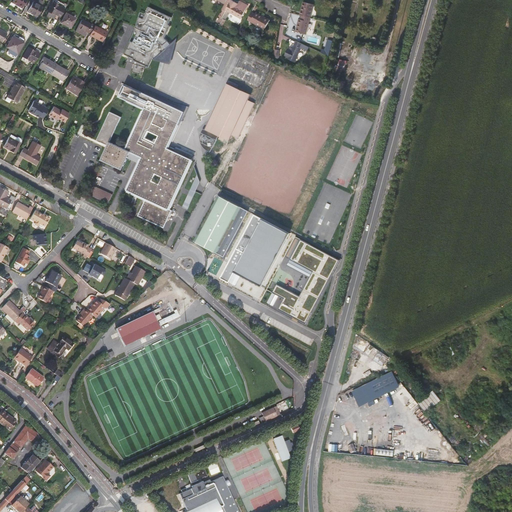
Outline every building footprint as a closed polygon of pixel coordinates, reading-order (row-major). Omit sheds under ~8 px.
[(38,0),(37,0),(30,0),(26,7),(29,8),(26,13),(28,14),(29,13),(33,16),(36,17),(42,8),(39,6),(35,4),(38,0)] [(226,10),(241,19),(245,11),(248,6),(243,2),(242,4),(239,2),(238,4),(231,0),(227,0),(225,4),(222,10),(225,11),(226,10)] [(303,2),(300,15),(302,15),(311,17),(314,4),(303,2)] [(53,14),(54,13),(56,14),(60,17),(65,8),(60,5),(59,7),(52,3),(47,11),(48,11),(53,14)] [(125,55),(128,57),(133,59),(133,60),(139,63),(138,65),(134,64),(132,72),(140,74),(142,67),(146,68),(146,66),(148,67),(152,58),(154,58),(155,59),(160,54),(165,49),(166,50),(166,49),(163,45),(167,42),(168,43),(168,42),(164,38),(169,27),(170,26),(168,24),(171,17),(148,6),(143,18),(138,17),(135,26),(135,28),(133,32),(136,33),(133,40),(125,55)] [(252,12),(247,20),(264,30),(270,20),(256,12),(255,14),(252,12)] [(66,13),(61,22),(70,27),(75,18),(66,13)] [(311,17),(302,15),(301,19),(299,19),(295,32),(306,35),(311,17)] [(88,31),(91,33),(95,26),(95,25),(92,23),(91,24),(82,19),(75,31),(82,34),(84,30),(87,32),(88,31)] [(91,33),(90,35),(94,37),(94,36),(103,40),(107,32),(95,26),(91,33)] [(10,49),(17,53),(24,42),(13,36),(6,47),(10,49)] [(175,43),(177,38),(170,44),(168,42),(168,43),(167,42),(163,45),(166,49),(166,50),(165,49),(160,54),(155,59),(154,58),(153,60),(160,61),(164,62),(170,64),(175,43)] [(296,41),(292,51),(288,49),(284,56),(289,58),(288,59),(295,62),(302,48),(303,49),(305,45),(296,41)] [(34,63),(41,50),(36,47),(35,50),(28,47),(22,56),(34,63)] [(248,54),(244,61),(253,65),(256,58),(248,54)] [(133,59),(128,57),(127,59),(126,62),(127,62),(134,64),(138,65),(139,63),(133,60),(133,59)] [(39,67),(51,74),(57,65),(44,58),(39,67)] [(164,62),(160,61),(156,77),(157,77),(160,78),(164,62)] [(68,71),(57,65),(51,74),(63,81),(68,71)] [(236,67),(232,75),(257,86),(261,77),(236,67)] [(78,79),(77,80),(73,77),(66,88),(77,94),(84,82),(78,79)] [(210,118),(205,129),(219,136),(220,136),(219,139),(223,141),(225,138),(229,140),(232,135),(238,138),(254,103),(248,100),(251,94),(237,88),(239,84),(228,80),(210,118)] [(26,88),(16,82),(14,86),(14,87),(13,89),(12,89),(7,97),(17,103),(26,88)] [(176,149),(175,152),(167,148),(169,146),(179,124),(187,107),(174,104),(145,90),(143,95),(135,91),(123,86),(120,92),(117,99),(144,111),(126,149),(110,142),(121,119),(110,113),(97,140),(96,143),(105,147),(107,148),(102,160),(112,165),(114,166),(122,169),(129,154),(130,152),(142,157),(141,160),(127,190),(143,198),(146,199),(138,216),(164,228),(172,210),(169,209),(172,203),(178,189),(180,185),(187,171),(187,169),(190,164),(194,156),(176,148),(176,149)] [(49,109),(34,101),(29,110),(29,112),(32,114),(35,115),(39,117),(40,116),(43,118),(49,109)] [(54,106),(49,115),(56,119),(58,117),(61,119),(65,122),(70,113),(62,109),(61,110),(54,106)] [(219,136),(205,129),(203,128),(201,133),(200,136),(200,140),(201,143),(203,146),(206,149),(211,152),(219,136)] [(11,134),(9,137),(20,143),(22,140),(21,138),(18,137),(16,137),(11,134)] [(9,137),(3,146),(15,153),(20,143),(9,137)] [(23,148),(19,155),(24,157),(23,158),(36,165),(41,157),(36,154),(41,145),(33,141),(27,150),(23,148)] [(130,152),(129,154),(133,156),(137,158),(141,160),(142,157),(130,152)] [(188,196),(183,207),(188,209),(196,192),(201,182),(198,175),(191,191),(188,196)] [(94,186),(90,195),(108,204),(112,194),(94,186)] [(0,187),(0,205),(6,209),(11,200),(6,197),(9,192),(0,187)] [(223,257),(249,209),(220,194),(194,241),(214,252),(216,253),(221,255),(223,257)] [(12,212),(26,220),(33,208),(29,206),(28,208),(17,202),(12,212)] [(38,213),(35,211),(30,219),(34,221),(36,222),(35,223),(35,225),(37,226),(39,226),(39,224),(45,227),(49,218),(44,215),(44,216),(42,215),(38,213)] [(235,271),(261,285),(290,231),(255,213),(230,260),(220,277),(228,282),(235,271)] [(46,245),(45,234),(33,235),(34,240),(36,240),(36,245),(39,245),(41,245),(41,246),(46,245)] [(306,323),(339,258),(301,240),(288,265),(310,276),(301,296),(277,284),(268,302),(274,306),(279,296),(284,298),(278,308),(306,323)] [(82,257),(86,259),(87,257),(87,256),(91,249),(90,248),(91,247),(84,243),(83,244),(81,243),(77,241),(72,248),(84,254),(82,257)] [(0,261),(2,258),(3,259),(9,248),(0,243),(0,261)] [(116,249),(106,243),(100,254),(110,259),(116,249)] [(22,248),(15,262),(23,267),(25,264),(26,264),(29,260),(27,259),(29,257),(27,255),(29,252),(22,248)] [(129,256),(124,264),(130,267),(134,259),(129,256)] [(87,264),(83,270),(89,274),(88,274),(92,276),(96,279),(99,273),(103,275),(105,271),(94,264),(92,267),(87,264)] [(131,273),(127,280),(134,284),(137,285),(145,272),(135,266),(131,273)] [(48,283),(46,288),(53,291),(55,292),(56,291),(57,288),(55,287),(61,276),(52,271),(48,279),(47,278),(45,281),(48,283)] [(126,279),(124,278),(114,295),(125,301),(134,284),(127,280),(126,279)] [(46,288),(43,286),(41,290),(37,298),(46,303),(53,291),(46,288)] [(108,303),(100,298),(97,301),(96,300),(90,307),(89,307),(86,310),(93,316),(96,318),(105,308),(106,309),(110,304),(108,303)] [(8,315),(14,321),(22,313),(26,309),(23,306),(19,311),(9,300),(1,308),(7,314),(8,315)] [(86,310),(86,309),(80,316),(76,321),(83,327),(93,316),(86,310)] [(159,315),(154,317),(152,311),(116,329),(120,338),(156,321),(160,319),(159,315)] [(14,321),(17,324),(18,322),(27,331),(34,323),(30,319),(29,320),(28,319),(22,313),(14,321)] [(175,313),(157,322),(159,326),(177,318),(175,313)] [(7,314),(5,317),(12,324),(14,321),(8,315),(7,314)] [(157,322),(156,321),(120,338),(124,346),(160,329),(159,326),(157,322)] [(299,332),(296,337),(310,345),(313,340),(299,332)] [(86,335),(85,337),(86,338),(87,339),(87,340),(87,342),(87,343),(88,345),(93,339),(86,335)] [(63,337),(61,340),(71,345),(73,344),(63,337)] [(58,344),(53,351),(60,356),(65,348),(68,350),(71,345),(61,340),(58,344)] [(47,349),(52,352),(53,351),(58,344),(53,341),(47,349)] [(20,349),(14,357),(25,366),(32,357),(20,349)] [(52,352),(50,355),(57,360),(60,356),(53,351),(52,352)] [(24,377),(37,387),(39,384),(41,382),(44,378),(31,368),(24,377)] [(57,375),(54,379),(58,382),(63,375),(61,373),(56,370),(54,373),(57,375)] [(352,391),(359,406),(400,386),(393,371),(352,391)] [(433,390),(418,402),(426,412),(441,400),(433,390)] [(266,421),(280,415),(276,406),(262,413),(263,416),(266,421)] [(9,417),(10,416),(2,410),(1,411),(0,411),(0,423),(10,431),(11,429),(16,422),(9,417)] [(25,425),(13,441),(21,447),(28,438),(31,441),(37,433),(25,425)] [(297,425),(290,428),(293,433),(300,430),(297,425)] [(290,458),(288,452),(292,450),(291,447),(292,446),(291,443),(290,443),(288,440),(284,442),(281,436),(273,439),(282,461),(290,458)] [(13,441),(9,447),(16,453),(21,447),(13,441)] [(204,447),(202,442),(193,446),(195,451),(204,447)] [(9,447),(4,453),(11,459),(16,453),(9,447)] [(21,467),(28,473),(40,461),(32,455),(21,467)] [(47,473),(53,467),(45,460),(35,471),(45,480),(50,476),(47,473)] [(216,462),(207,465),(211,475),(219,472),(216,462)] [(187,474),(191,483),(202,478),(203,478),(205,477),(206,477),(207,476),(204,467),(187,474)] [(238,511),(230,493),(222,476),(210,482),(209,480),(203,483),(202,481),(191,486),(191,485),(190,484),(185,486),(187,491),(182,493),(179,494),(187,511),(186,511),(238,511)] [(12,490),(4,499),(8,503),(17,493),(17,494),(26,484),(22,481),(12,490)] [(17,493),(8,503),(9,503),(11,505),(19,496),(17,494),(17,493)] [(19,496),(11,505),(18,511),(19,511),(28,504),(19,496)] [(8,503),(4,499),(0,503),(0,511),(9,503),(8,503)]
